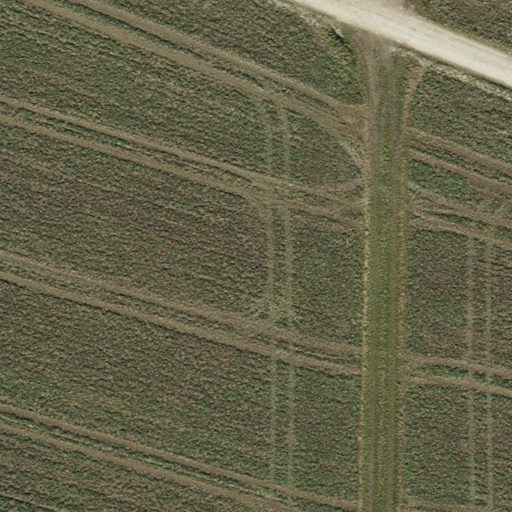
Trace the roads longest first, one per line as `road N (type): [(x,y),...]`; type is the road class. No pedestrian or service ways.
road 1 (track): [(376,511),(382,25)]
road 2 (track): [(320,0),(511,76)]
